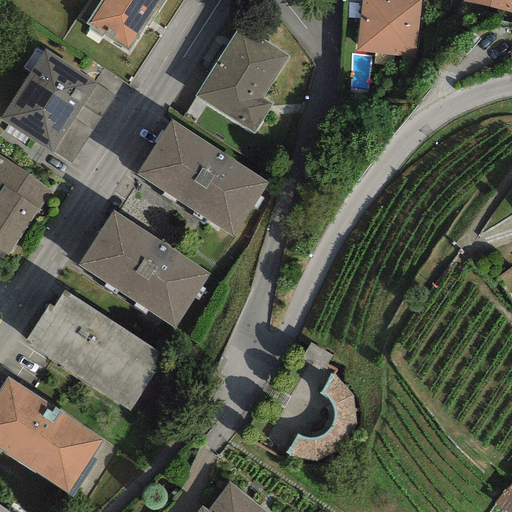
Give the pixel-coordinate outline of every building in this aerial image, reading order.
[(127,51),(144,25),(147,27),(165,0),(100,0),(85,24),(127,51)] [(419,0),(361,0),(356,52),(371,54),(414,58),(419,0)] [(511,0),(464,0),(464,2),(511,11),(511,0)] [(288,55),(239,24),(194,96),(253,133),(272,103),(262,97),(288,55)] [(115,97),(44,51),(42,53),(35,49),(23,67),(30,72),(0,118),(71,164),(115,97)] [(267,182),(170,120),(135,176),(234,236),(267,182)] [(50,190),(0,157),(0,251),(4,254),(7,256),(50,190)] [(210,273),(111,211),(76,265),(175,328),(210,273)] [(165,355),(63,290),(53,306),(48,303),(23,343),(129,411),(165,355)] [(330,354),(305,343),(297,361),(322,373),(325,365),(330,354)] [(102,441),(7,378),(0,388),(0,448),(67,493),(102,441)] [(306,443),(297,439),(285,457),(315,465),(342,453),(356,426),(353,399),(332,379),(321,397),(327,401),(332,408),(334,415),(333,424),(331,431),(326,437),(320,441),(313,443),(306,443)] [(252,441),(250,446),(280,465),(282,460),(252,441)] [(511,511),(511,479),(511,480),(494,504),(505,511),(511,511)] [(264,511),(228,483),(206,510),(202,506),(196,511),(264,511)]
